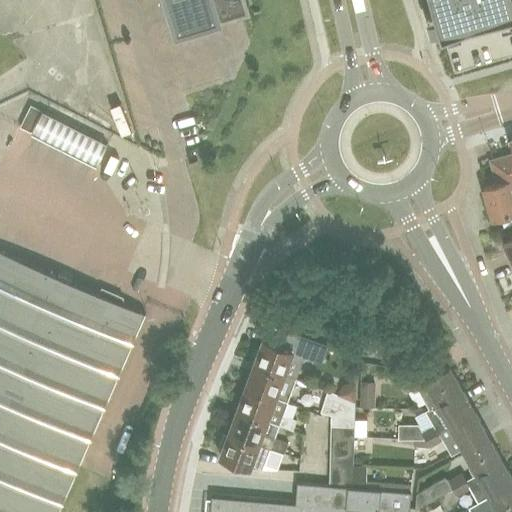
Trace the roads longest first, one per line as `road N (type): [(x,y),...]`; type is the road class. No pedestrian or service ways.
road 1 (secondary): [(156,511),(167,457),(256,234),(287,196),(335,164)]
road 2 (tertiary): [(511,384),(402,187)]
